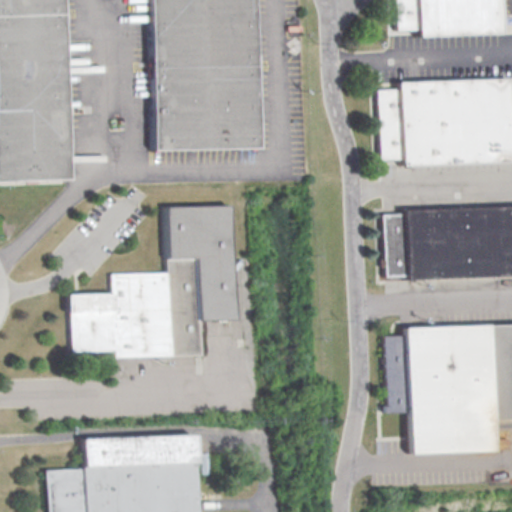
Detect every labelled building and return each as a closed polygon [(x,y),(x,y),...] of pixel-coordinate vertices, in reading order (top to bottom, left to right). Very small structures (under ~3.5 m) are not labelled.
[(60,0),(68,180),(0,182),(0,0),(60,0)] [(146,0),(250,0),(254,147),(151,150),(146,0)] [(392,0),(496,0),(497,33),(393,35),(392,0)] [(373,91),(395,91),(395,84),(505,80),(508,160),(376,165),(373,91)] [(164,209),(225,207),(229,320),(196,321),(197,358),(111,360),(111,352),(69,354),(68,296),(111,295),(110,274),(166,272),(164,209)] [(378,215),(511,208),(511,273),(381,280),(378,215)] [(511,325),(511,409),(507,410),(507,422),(489,422),(490,452),(403,455),(402,413),(383,414),(381,336),(400,336),(400,330),(511,325)] [(192,436),(194,511),(48,511),(47,471),(81,470),(80,440),(192,436)]
